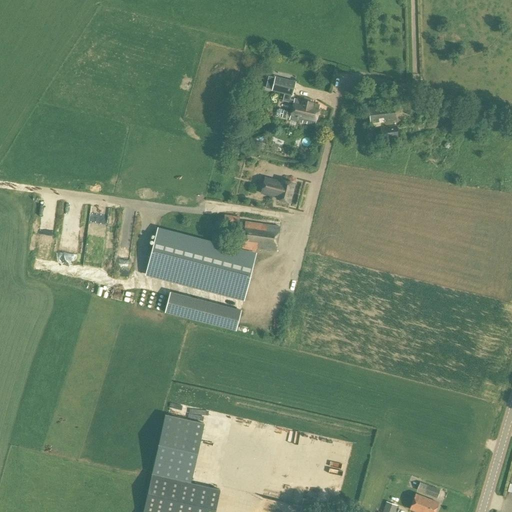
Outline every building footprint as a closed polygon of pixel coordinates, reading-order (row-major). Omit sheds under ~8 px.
[(294,99),(291,113),(287,112),(283,111),(283,110),(279,109),(276,110),(275,115),(277,117),(285,119),(285,117),(290,118),(289,119),(314,125),(319,105),(294,99)] [(396,126),(393,126),(393,121),(395,121),(394,105),(369,107),(371,128),(381,127),(382,139),(397,138),(396,126)] [(265,178),(261,193),(277,197),(277,199),(289,202),(294,184),(281,181),(281,182),(265,178)] [(238,226),(239,217),(224,215),(223,223),(238,226)] [(275,251),(279,227),(245,222),(241,248),(256,250),(256,248),(275,251)] [(243,299),(255,255),(158,230),(147,274),(243,299)] [(240,311),(205,302),(200,321),(235,331),(240,311)] [(171,407),(188,411),(189,405),(172,401),(171,407)] [(436,499),(440,490),(419,482),(416,490),(436,499)] [(434,511),(438,503),(415,494),(409,510),(415,511),(434,511)] [(394,511),(397,505),(386,502),(382,511),(394,511)]
